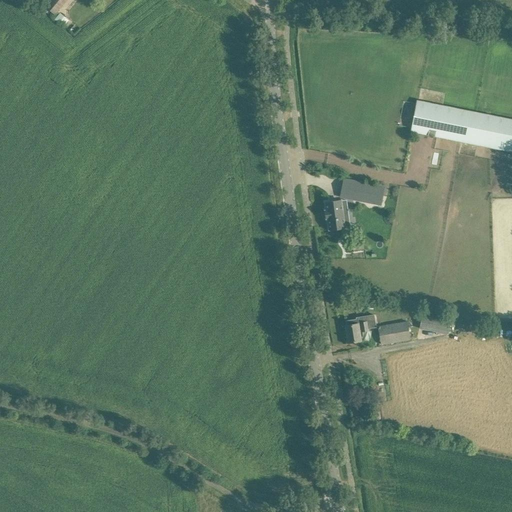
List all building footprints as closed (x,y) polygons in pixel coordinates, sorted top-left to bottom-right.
[(43,4),(40,7),(47,13),(49,10),(55,14),(67,0),(44,0),(42,4),(43,4)] [(511,119),(417,100),(411,131),(417,132),(437,136),(511,151),(511,119)] [(387,186),(394,188),(396,179),(389,178),(387,186)] [(357,182),(354,199),(381,204),(384,187),(357,182)] [(327,210),(325,210),(326,218),(328,218),(329,229),(345,227),(343,219),(348,218),(347,208),(342,209),(341,200),(326,202),(327,210)] [(422,313),(419,329),(448,334),(451,318),(422,313)] [(358,323),(358,324),(345,326),(348,342),(361,340),(359,330),(368,328),(367,321),(358,323)] [(381,344),(391,343),(410,339),(407,322),(378,326),(381,344)]
